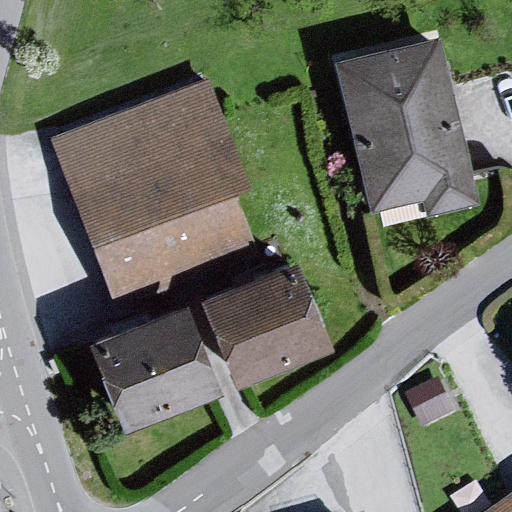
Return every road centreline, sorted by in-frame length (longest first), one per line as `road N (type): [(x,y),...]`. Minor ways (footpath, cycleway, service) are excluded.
road 1 (residential): [(511,260),(177,511)]
road 2 (residential): [(61,511),(20,390)]
